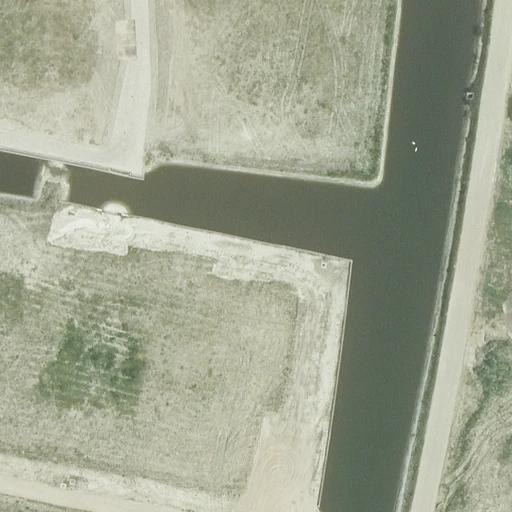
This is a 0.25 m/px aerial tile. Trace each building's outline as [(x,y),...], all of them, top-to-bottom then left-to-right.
[(352,0),(351,12),(395,16),(396,0),(352,0)] [(14,1),(6,1),(6,13),(14,13),(14,1)] [(108,2),(96,2),(96,10),(108,10),(108,2)] [(61,3),(49,4),(49,12),(61,11),(61,3)] [(351,12),(348,34),(392,39),(395,16),(351,12)] [(297,22),(296,30),(315,33),(316,25),(297,22)] [(296,30),(295,38),(314,40),(315,33),(296,30)] [(2,33),(0,44),(0,45),(8,47),(10,35),(2,33)] [(348,34),(346,57),(390,62),(392,39),(348,34)] [(295,38),(295,46),(313,48),(314,40),(295,38)] [(43,42),(41,49),(53,52),(55,44),(43,42)] [(295,46),(294,54),(312,56),(313,48),(295,46)] [(41,49),(40,57),(52,59),(53,52),(41,49)] [(89,51),(87,59),(99,61),(101,53),(89,51)] [(294,54),(293,61),(312,64),(312,56),(294,54)] [(346,57),(343,83),(387,87),(390,62),(346,57)] [(87,59),(86,66),(97,69),(99,61),(87,59)] [(293,61),(292,69),(311,71),(312,64),(293,61)] [(292,69),(291,77),(310,79),(311,71),(292,69)] [(0,79),(0,124),(9,126),(17,83),(0,79)] [(17,83),(9,126),(31,131),(40,88),(17,83)] [(175,87),(174,97),(182,98),(183,88),(175,87)] [(40,88),(31,131),(53,135),(62,92),(40,88)] [(62,92),(53,135),(77,140),(86,97),(62,92)] [(220,92),(219,102),(228,103),(229,93),(220,92)] [(86,97),(77,140),(102,145),(111,102),(86,97)] [(174,97),(172,107),(181,108),(182,98),(174,97)] [(267,98),(266,107),(274,108),(275,99),(267,98)] [(219,102),(218,112),(227,113),(228,103),(219,102)] [(313,103),(312,112),(321,113),(322,104),(313,103)] [(266,107),(264,118),(273,119),(274,108),(266,107)] [(358,108),(357,117),(366,118),(367,109),(358,108)] [(151,110),(146,149),(172,152),(176,112),(172,112),(156,110),(151,110)] [(176,112),(172,152),(195,155),(199,115),(197,115),(181,113),(176,112)] [(312,112),(311,123),(320,124),(321,113),(312,112)] [(199,115),(195,155),(217,157),(222,118),(217,117),(201,115),(199,115)] [(357,117),(356,128),(365,129),(366,118),(357,117)] [(222,118),(217,157),(241,160),(245,120),(242,120),(226,118),(222,118)] [(245,120),(241,160),(264,163),(268,123),(264,122),(248,121),(245,120)] [(268,123),(264,163),(286,165),(291,125),(288,125),(273,123),(268,123)] [(291,125),(286,165),(310,168),(315,128),(291,125)] [(315,128),(310,168),(333,170),(337,131),(335,130),(319,129),(315,128)] [(337,131),(333,170),(355,173),(360,133),(356,133),(340,131),(337,131)] [(360,133),(355,173),(381,176),(386,136),(380,135),(364,134),(360,133)] [(7,200),(0,234),(0,235),(2,236),(0,247),(8,249),(10,238),(22,240),(29,205),(7,200)] [(29,205),(22,240),(32,242),(29,254),(34,255),(37,243),(47,245),(55,210),(29,205)] [(124,255),(118,282),(144,288),(152,244),(127,239),(124,255)] [(152,244),(144,288),(166,292),(175,249),(152,244)] [(77,245),(71,273),(118,282),(124,255),(77,245)] [(175,249),(166,292),(188,297),(197,254),(175,249)] [(197,254),(188,297),(213,302),(221,258),(197,254)] [(258,278),(255,303),(298,309),(302,284),(258,278)] [(221,291),(219,299),(231,301),(232,293),(221,291)] [(62,293),(60,305),(68,306),(70,295),(62,293)] [(219,299),(218,306),(229,309),(231,301),(219,299)] [(255,303),(252,326),(295,332),(298,309),(255,303)] [(39,307),(37,318),(49,320),(52,309),(39,307)] [(132,307),(129,319),(137,321),(139,309),(132,307)] [(52,309),(49,320),(62,323),(64,312),(52,309)] [(139,309),(137,321),(145,322),(147,311),(139,309)] [(64,312),(62,323),(74,325),(76,314),(64,312)] [(176,316),(174,328),(182,330),(184,318),(176,316)] [(37,318),(35,328),(47,331),(49,320),(37,318)] [(184,318),(182,330),(190,331),(192,320),(184,318)] [(49,320),(47,331),(59,333),(62,323),(49,320)] [(62,323),(59,333),(72,336),(74,325),(62,323)] [(252,326),(248,349),(292,355),(295,332),(252,326)] [(212,334),(210,342),(222,344),(224,336),(212,334)] [(210,342),(209,349),(220,352),(222,344),(210,342)] [(248,349),(245,372),(289,378),(292,355),(248,349)] [(245,372),(242,395),(286,401),(289,378),(245,372)] [(22,379),(20,390),(28,392),(30,380),(22,379)] [(196,381),(195,389),(206,391),(208,383),(196,381)] [(49,384),(47,396),(54,397),(57,386),(49,384)] [(195,389),(193,396),(205,399),(206,391),(195,389)] [(90,392),(88,404),(95,406),(98,394),(90,392)] [(98,394),(95,406),(103,407),(106,396),(98,394)] [(242,395),(239,421),(282,426),(286,401),(242,395)] [(136,402),(133,413),(141,415),(144,403),(136,402)] [(144,403),(141,415),(149,417),(151,405),(144,403)] [(35,452),(34,458),(59,463),(68,420),(43,415),(41,424),(35,452)] [(0,416),(0,444),(35,452),(41,424),(0,416)] [(180,417),(178,429),(186,430),(188,419),(180,417)] [(188,419),(186,430),(194,432),(196,420),(188,419)] [(68,420),(59,463),(83,468),(92,425),(68,420)] [(92,425),(83,468),(105,472),(114,429),(92,425)] [(226,425),(225,437),(233,438),(234,426),(226,425)] [(234,426),(233,438),(241,439),(242,427),(234,426)] [(114,429),(105,472),(129,477),(137,434),(114,429)] [(137,434),(129,477),(152,482),(161,439),(137,434)] [(161,439),(152,482),(175,486),(183,443),(161,439)] [(183,443),(175,486),(197,491),(206,448),(183,443)] [(206,448),(197,491),(220,496),(229,453),(206,448)] [(229,453),(220,496),(246,501),(254,458),(229,453)]
